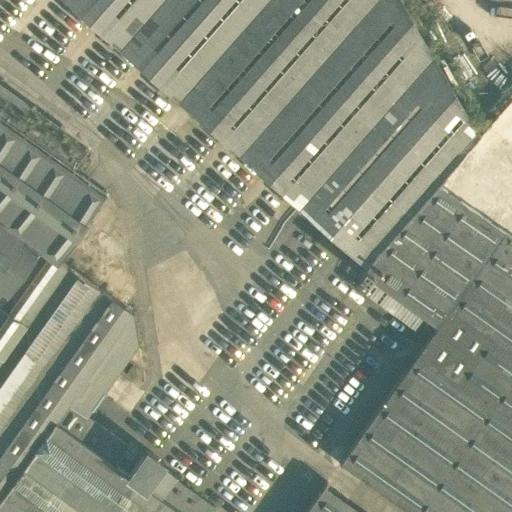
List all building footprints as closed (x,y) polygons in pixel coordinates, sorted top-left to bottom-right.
[(66,0),(298,207),(425,41),(400,0),(66,0)] [(479,136),(425,41),(298,207),(364,266),(439,181),(479,136)] [(86,148),(0,85),(0,115),(73,168),(86,148)] [(0,511),(212,511),(216,507),(175,478),(177,475),(162,464),(164,461),(146,449),(144,452),(129,441),(127,444),(88,416),(121,370),(126,374),(134,363),(129,359),(139,344),(134,312),(110,294),(115,286),(105,279),(99,287),(97,285),(125,247),(86,219),(98,202),(116,204),(113,190),(108,189),(105,187),(104,190),(92,181),(93,178),(91,177),(90,180),(73,168),(0,115),(0,511)] [(367,280),(369,277),(437,325),(511,234),(439,181),(364,266),(358,275),(367,280)] [(303,511),(511,511),(511,234),(437,325),(303,511)]
